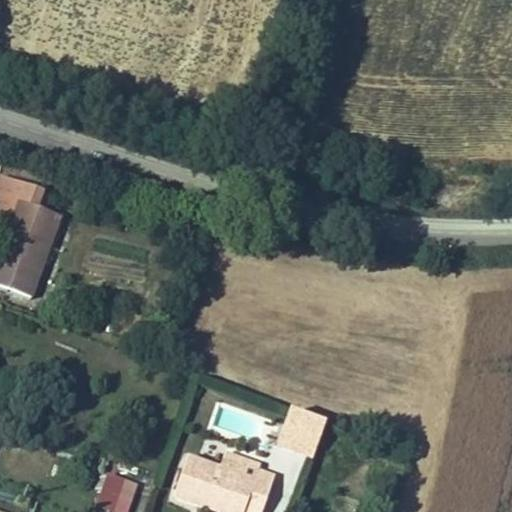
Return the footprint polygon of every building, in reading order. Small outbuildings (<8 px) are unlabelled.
[(0,182),(0,230),(11,234),(0,266),(0,289),(38,303),(66,221),(43,213),(48,197),(0,181),(0,182)] [(321,462),(333,427),(298,415),(286,450),(321,462)] [(235,456),(229,471),(262,483),(265,473),(267,474),(269,468),(235,456)] [(237,511),(271,511),(283,479),(267,474),(265,473),(262,483),(229,471),(196,459),(182,498),(216,511),(218,505),(237,511)] [(129,511),(138,486),(126,482),(117,510),(123,511),(129,511)]
